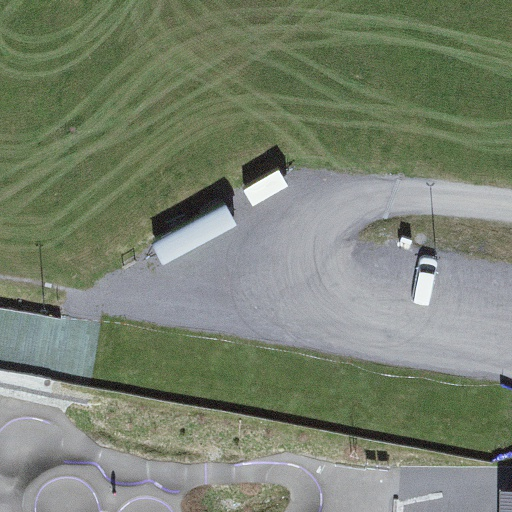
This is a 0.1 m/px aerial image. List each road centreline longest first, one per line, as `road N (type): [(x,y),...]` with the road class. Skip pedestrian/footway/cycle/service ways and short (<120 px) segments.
road 1 (track): [(96,306),(189,290),(287,232),(393,200),(511,213)]
road 2 (track): [(511,346),(189,290)]
